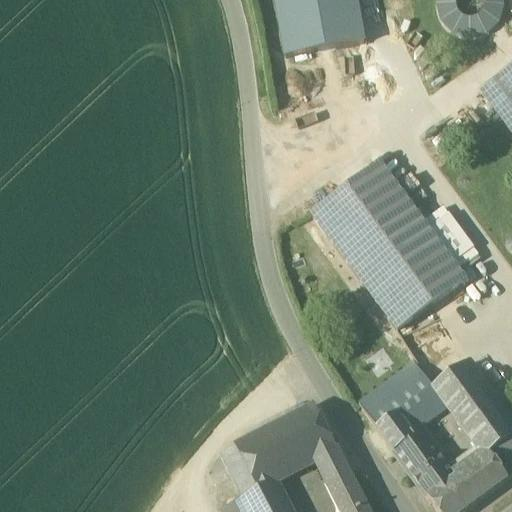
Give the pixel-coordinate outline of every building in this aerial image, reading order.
[(275,0),(286,60),(363,45),(354,0),(275,0)] [(497,43),(506,0),(446,0),(440,31),(497,43)] [(511,70),(481,93),(511,135),(511,70)] [(467,284),(380,167),(311,218),(397,335),(467,284)] [(413,371),(359,409),(376,432),(397,417),(429,393),(413,371)] [(511,478),(511,441),(460,371),(436,389),(451,409),(486,457),(487,457),(507,483),(511,478)] [(429,393),(397,417),(412,438),(451,409),(436,389),(429,393)] [(314,410),(223,457),(245,501),(275,487),(276,487),(320,464),(337,454),(314,410)] [(397,417),(376,432),(394,456),(415,441),(412,438),(397,417)] [(447,467),(440,472),(426,452),(424,453),(415,441),(394,456),(393,457),(433,511),(469,511),(508,484),(507,483),(487,457),(456,480),(447,467)] [(337,454),(320,464),(329,482),(348,476),(337,454)] [(366,511),(348,476),(329,482),(344,511),(366,511)] [(288,511),(275,487),(245,501),(241,503),(245,511),(288,511)] [(245,511),(241,503),(224,511),(245,511)]
